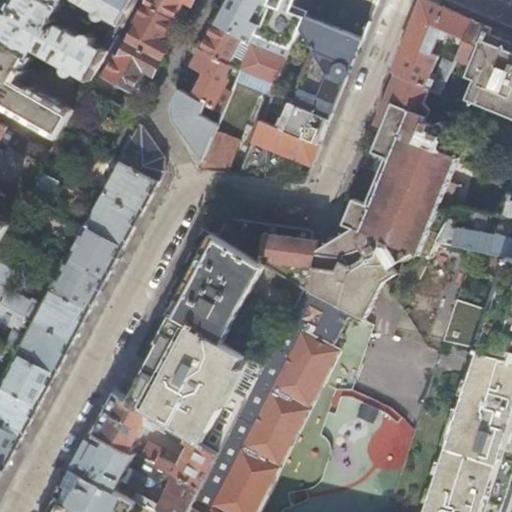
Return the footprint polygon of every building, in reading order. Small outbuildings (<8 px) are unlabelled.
[(63,6),(52,0),(13,0),(8,11),(0,24),(0,36),(34,56),(38,49),(69,66),(68,67),(68,68),(68,69),(69,72),(69,73),(72,74),(75,75),(77,74),(79,73),(80,72),(82,73),(82,77),(80,82),(88,87),(109,50),(116,37),(109,33),(106,39),(107,43),(104,48),(96,43),(96,41),(96,39),(95,37),(94,35),(93,34),(90,34),(89,34),(88,34),(86,35),(85,36),(84,37),(64,25),(58,27),(56,30),(52,27),(57,18),(63,21),(70,19),(74,13),(63,6)] [(52,0),(63,6),(66,0),(83,0),(99,8),(98,11),(98,12),(98,13),(99,14),(100,16),(102,17),(104,18),(106,17),(107,17),(108,16),(110,15),(120,20),(116,26),(113,26),(109,33),(116,37),(118,34),(137,0),(52,0)] [(146,0),(144,4),(174,20),(184,0),(186,0),(194,4),(195,0),(146,0)] [(229,0),(222,14),(217,23),(254,41),(258,32),(271,0),(229,0)] [(271,0),(258,32),(293,46),(306,15),(293,9),(296,0),(379,0),(380,0),(379,0),(271,0)] [(465,39),(474,19),(428,0),(423,0),(406,45),(395,71),(397,72),(430,86),(442,91),(454,65),(447,62),(440,77),(434,74),(441,57),(428,51),(438,27),(465,39)] [(174,20),(144,4),(133,24),(136,27),(129,40),(164,58),(172,44),(163,39),(174,20)] [(350,58),(357,38),(306,15),(293,46),(289,55),(276,87),(275,90),(297,100),(301,102),(332,117),(349,76),(350,73),(350,70),(349,68),(348,65),(346,62),(348,57),(350,58)] [(511,115),(511,42),(489,33),(492,27),(474,19),(465,39),(458,55),(473,61),(468,73),(477,77),(469,96),(511,115)] [(254,41),(217,23),(209,38),(203,49),(234,64),(243,68),(244,67),(254,41)] [(124,37),(118,34),(116,37),(109,50),(115,53),(124,37)] [(34,56),(0,36),(0,114),(4,107),(59,137),(76,109),(35,86),(32,88),(21,82),(27,71),(29,72),(30,70),(29,69),(35,57),(34,56)] [(164,58),(129,40),(122,53),(117,53),(106,74),(136,90),(146,71),(155,75),(164,58)] [(289,55),(254,41),(244,67),(274,79),(272,85),(276,87),(289,55)] [(234,64),(203,49),(195,65),(210,71),(197,96),(211,102),(226,110),(234,91),(227,88),(232,79),(229,74),(234,64)] [(462,154),(445,148),(442,146),(441,143),(441,141),(443,137),(441,136),(441,134),(445,134),(447,133),(448,132),(450,130),(450,128),(450,124),(449,122),(447,121),(443,119),(442,118),(440,118),(438,119),(434,124),(425,120),(430,108),(425,99),(430,86),(397,72),(376,122),(384,125),(374,149),(387,155),(372,190),(373,190),(394,194),(393,195),(441,204),(462,154)] [(85,94),(88,87),(80,82),(76,89),(85,94)] [(205,113),(211,102),(197,96),(182,88),(174,103),(174,118),(182,129),(204,158),(205,159),(206,160),(216,133),(222,120),(205,113)] [(326,134),(332,117),(301,102),(297,100),(293,109),(281,104),(273,122),(321,146),(326,134)] [(313,166),(321,146),(273,122),(263,117),(241,174),(241,175),(266,178),(271,145),(313,166)] [(0,123),(0,178),(28,194),(41,170),(44,164),(1,139),(7,127),(0,123)] [(142,124),(122,161),(160,181),(163,177),(166,172),(165,157),(142,124)] [(1,139),(44,164),(51,152),(7,127),(1,139)] [(216,133),(206,160),(203,169),(218,171),(231,172),(241,143),(216,133)] [(150,201),(160,181),(122,161),(105,193),(144,213),(150,201)] [(75,188),(41,170),(28,194),(38,199),(61,212),(75,188)] [(297,183),(304,184),(308,177),(301,174),(297,183)] [(28,194),(0,178),(0,188),(23,202),(28,194)] [(511,185),(500,213),(511,215),(511,185)] [(421,253),(441,204),(393,195),(394,194),(373,190),(372,190),(368,202),(354,196),(343,223),(347,225),(349,228),(331,239),(328,238),(304,285),(263,364),(243,403),(218,452),(201,485),(191,506),(203,511),(258,511),(340,352),(331,348),(349,314),(364,321),(384,283),(399,274),(394,265),(414,254),(414,251),(421,253)] [(134,231),(144,213),(105,193),(87,225),(126,246),(134,231)] [(21,230),(38,199),(28,194),(23,202),(11,223),(11,224),(21,230)] [(448,219),(464,222),(467,207),(455,205),(455,206),(448,219)] [(0,242),(11,224),(11,223),(0,216),(0,242)] [(304,285),(328,238),(314,237),(315,232),(315,230),(314,228),(313,227),(311,226),(309,226),(306,226),(306,228),(305,228),(304,228),(304,227),(305,225),(230,218),(220,236),(224,239),(267,264),(304,285)] [(23,230),(21,230),(11,224),(0,242),(0,259),(5,262),(23,230)] [(116,265),(126,246),(87,225),(71,256),(109,277),(116,265)] [(511,239),(445,225),(438,240),(473,248),(511,255),(511,239)] [(220,236),(216,234),(175,314),(182,318),(226,343),(267,264),(224,239),(220,236)] [(511,255),(473,248),(466,271),(507,284),(497,314),(456,300),(442,342),(480,350),(511,356),(511,255)] [(98,297),(109,277),(71,256),(53,288),(92,308),(98,297)] [(0,290),(0,272),(5,262),(0,259),(0,301),(75,341),(83,326),(92,308),(53,288),(40,312),(0,290)] [(75,341),(0,301),(0,322),(27,337),(22,347),(12,342),(9,346),(19,352),(58,372),(66,357),(75,341)] [(263,364),(226,343),(182,318),(137,403),(218,452),(243,403),(263,364)] [(511,511),(511,356),(480,350),(427,511),(511,511)] [(48,392),(58,372),(19,352),(3,384),(41,404),(48,392)] [(32,421),(41,404),(3,384),(0,388),(0,423),(24,436),(32,421)] [(105,412),(95,431),(135,451),(150,421),(152,424),(160,428),(158,430),(177,441),(180,437),(191,444),(181,465),(165,457),(169,451),(150,441),(142,455),(177,473),(201,485),(218,452),(137,403),(116,390),(105,412)] [(14,454),(24,436),(0,423),(0,465),(6,469),(14,454)] [(135,451),(95,431),(87,444),(75,466),(119,489),(125,480),(129,482),(136,469),(132,467),(139,453),(135,451)] [(142,455),(139,453),(132,467),(136,469),(158,480),(168,477),(173,480),(177,473),(142,455)] [(151,511),(154,507),(119,489),(75,466),(67,482),(59,497),(88,511),(151,511)] [(201,485),(177,473),(173,480),(158,509),(162,511),(187,511),(191,506),(201,485)] [(88,511),(59,497),(51,511),(88,511)]
